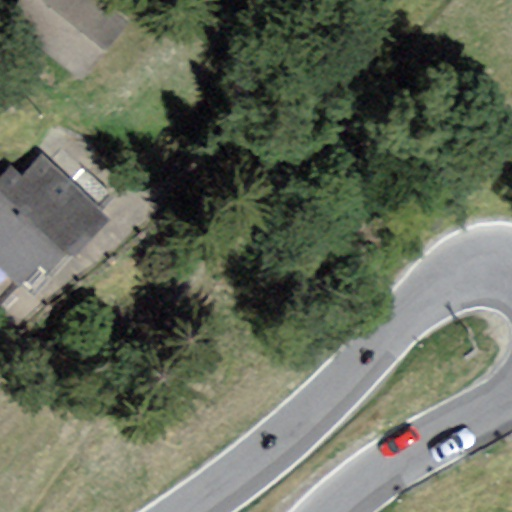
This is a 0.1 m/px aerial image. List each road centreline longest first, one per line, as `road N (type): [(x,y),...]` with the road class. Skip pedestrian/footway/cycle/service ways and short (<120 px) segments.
road 1 (tertiary): [(511,264),(462,273),(426,296),(294,431),(188,511)]
road 2 (tertiary): [(332,511),(408,452),(511,396)]
